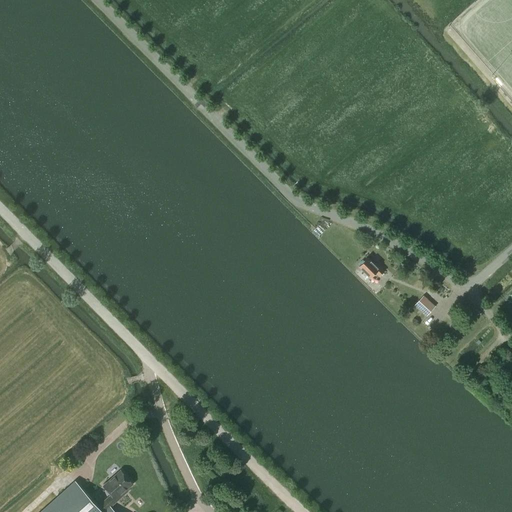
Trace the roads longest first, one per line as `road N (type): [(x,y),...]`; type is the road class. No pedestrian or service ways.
road 1 (unclassified): [(468,284),(301,203),(96,0)]
road 2 (unclassified): [(306,511),(149,361)]
road 3 (unclassified): [(149,361),(0,208)]
road 4 (unclassified): [(210,511),(162,428),(149,361)]
